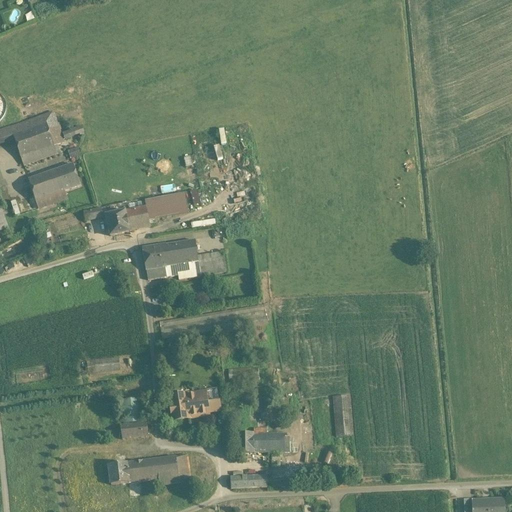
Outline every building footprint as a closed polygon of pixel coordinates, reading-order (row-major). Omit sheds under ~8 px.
[(63,143),(53,112),(43,116),(46,124),(54,147),(63,143)] [(43,116),(0,130),(0,143),(14,138),(13,136),(46,124),(43,116)] [(46,124),(13,136),(14,138),(23,165),(56,154),(54,147),(46,124)] [(70,159),(79,156),(76,147),(68,150),(70,159)] [(217,164),(216,159),(219,159),(217,147),(205,150),(209,166),(217,164)] [(73,165),(57,170),(64,192),(65,192),(80,187),(73,165)] [(57,170),(28,180),(38,209),(67,199),(65,192),(64,192),(57,170)] [(194,190),(187,192),(192,206),(199,203),(194,190)] [(183,194),(177,195),(179,207),(185,206),(183,194)] [(177,195),(159,198),(162,212),(179,207),(177,195)] [(12,216),(28,210),(24,197),(8,203),(12,216)] [(0,232),(8,230),(0,205),(0,232)] [(153,206),(146,207),(150,228),(158,226),(153,206)] [(146,207),(125,212),(130,232),(150,228),(146,207)] [(101,209),(83,212),(85,222),(103,218),(101,209)] [(125,212),(106,216),(110,237),(130,233),(130,232),(125,212)] [(84,235),(42,248),(45,258),(53,255),(54,256),(87,247),(84,235)] [(195,241),(166,246),(169,267),(199,262),(198,257),(195,241)] [(166,246),(143,249),(148,281),(165,279),(163,268),(169,267),(166,246)] [(169,267),(163,268),(165,279),(178,276),(179,281),(228,273),(225,253),(198,257),(199,262),(169,267)] [(264,305),(159,323),(162,340),(267,323),(264,305)] [(119,359),(87,362),(88,374),(120,371),(119,359)] [(54,367),(20,372),(22,384),(56,379),(54,367)] [(258,369),(229,373),(230,384),(260,380),(258,369)] [(205,393),(169,398),(172,421),(186,419),(209,416),(209,414),(207,403),(205,393)] [(351,395),(333,396),(336,436),(354,435),(351,395)] [(123,419),(137,419),(136,398),(122,399),(123,419)] [(219,401),(207,403),(209,414),(220,413),(219,401)] [(147,423),(120,426),(122,440),(148,438),(147,423)] [(254,434),(237,435),(237,455),(254,455),(254,454),(254,435),(254,434)] [(265,435),(254,435),(254,454),(272,454),(284,454),(284,435),(265,435)] [(284,454),(272,454),(272,468),(285,468),(284,454)] [(187,456),(176,458),(180,484),(191,483),(187,456)] [(176,458),(126,464),(129,484),(159,480),(160,487),(180,484),(176,458)] [(126,464),(109,466),(111,486),(129,484),(126,464)] [(259,477),(231,478),(231,489),(260,488),(259,477)] [(473,500),(464,500),(464,511),(473,511),(473,502),(473,500)] [(504,511),(504,500),(473,502),(473,511),(504,511)]
